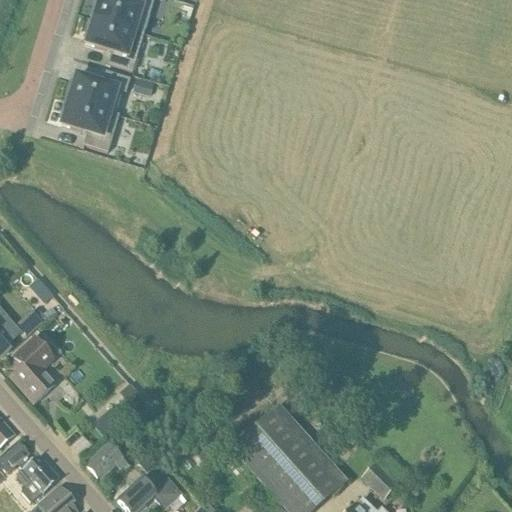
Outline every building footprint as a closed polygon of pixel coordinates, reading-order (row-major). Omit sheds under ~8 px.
[(95,2),(91,18),(93,19),(93,22),(143,37),(154,0),(153,0),(127,0),(126,5),(108,0),(99,0),(98,3),(95,2)] [(89,24),(84,40),(87,41),(85,46),(111,54),(107,66),(132,74),(143,37),(93,22),(92,25),(89,24)] [(71,84),(65,102),(118,118),(119,117),(114,116),(121,94),(125,95),(130,81),(105,74),(101,86),(75,78),(74,85),(71,84)] [(136,81),(132,94),(149,99),(153,86),(136,81)] [(65,102),(60,121),(62,121),(61,127),(87,135),(83,147),(107,155),(118,118),(65,102)] [(0,338),(7,347),(21,335),(0,310),(0,338)] [(31,313),(16,326),(27,338),(42,325),(31,313)] [(21,368),(20,369),(9,379),(33,406),(54,387),(41,372),(53,362),(35,341),(13,359),(21,368)] [(128,386),(118,395),(133,412),(137,409),(143,403),(128,386)] [(110,411),(97,423),(93,426),(103,437),(108,433),(120,422),(110,411)] [(232,453),(284,511),(285,511),(313,511),(342,486),(277,413),(232,453)] [(0,449),(14,437),(0,421),(0,449)] [(41,495),(42,496),(59,481),(38,458),(32,463),(27,457),(29,456),(19,445),(0,461),(0,467),(7,475),(16,467),(21,473),(15,478),(24,489),(22,492),(21,496),(29,505),(41,495)] [(85,466),(99,481),(116,466),(122,473),(129,467),(108,445),(85,466)] [(147,450),(134,462),(144,472),(157,461),(147,450)] [(359,481),(382,504),(407,477),(385,455),(359,481)] [(187,459),(181,463),(187,471),(193,466),(187,459)] [(157,469),(133,490),(118,503),(125,511),(137,511),(153,499),(163,511),(167,511),(182,498),(157,469)] [(74,511),(70,508),(74,504),(60,489),(34,511),(74,511)] [(350,511),(383,511),(381,509),(378,511),(373,511),(361,501),(355,508),(350,511)]
